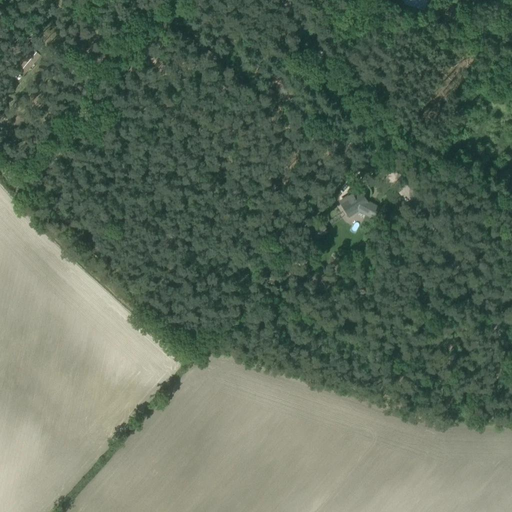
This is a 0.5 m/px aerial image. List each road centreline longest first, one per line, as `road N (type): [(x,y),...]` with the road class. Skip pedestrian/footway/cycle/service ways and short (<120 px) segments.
road 1 (unclassified): [(283,0),(511,352)]
road 2 (track): [(31,191),(185,0)]
